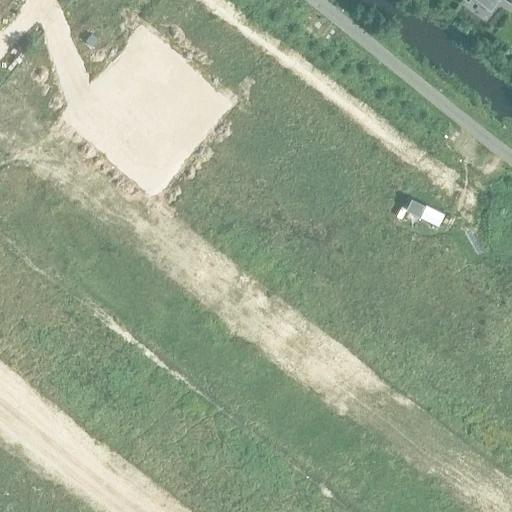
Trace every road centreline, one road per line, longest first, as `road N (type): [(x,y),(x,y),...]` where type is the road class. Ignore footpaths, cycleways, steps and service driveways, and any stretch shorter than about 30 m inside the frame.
road 1 (residential): [(0,121),(511,511)]
road 2 (unclassified): [(511,156),(312,0)]
